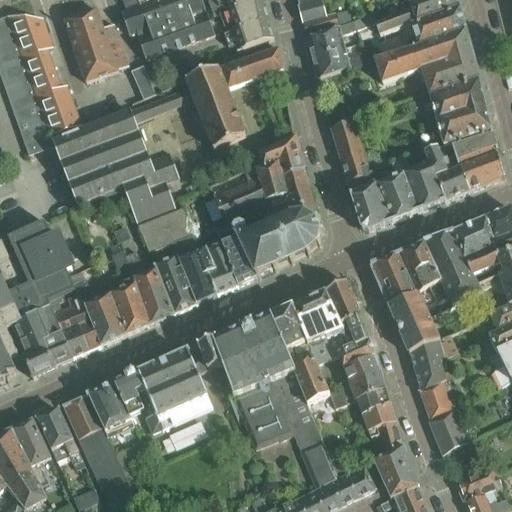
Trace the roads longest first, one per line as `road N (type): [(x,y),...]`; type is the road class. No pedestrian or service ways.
road 1 (unclassified): [(0,416),(358,259)]
road 2 (residential): [(358,259),(283,0)]
road 3 (residential): [(358,259),(433,476)]
road 4 (unclassified): [(358,259),(511,196)]
road 5 (unclassified): [(511,133),(477,0)]
